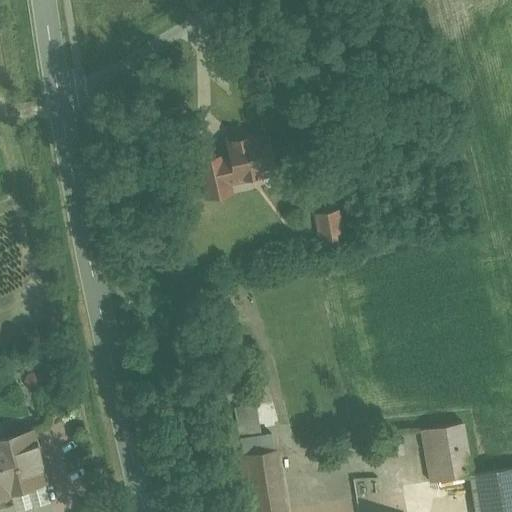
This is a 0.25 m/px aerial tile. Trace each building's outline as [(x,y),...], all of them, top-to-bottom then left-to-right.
[(224,137),(227,152),(233,181),(278,172),(269,128),(224,137)] [(227,152),(195,159),(204,198),(235,191),(233,181),(227,152)] [(340,209),(314,213),(319,245),(345,241),(340,209)] [(258,431),(254,403),(234,406),(237,434),(258,431)] [(463,423),(421,430),(430,481),(472,474),(463,423)] [(34,428),(0,437),(0,494),(48,482),(34,428)] [(239,437),(242,453),(273,448),(270,432),(239,437)] [(242,453),(232,455),(241,511),(285,511),(275,448),(273,448),(242,453)] [(511,511),(511,467),(472,474),(477,511),(511,511)]
